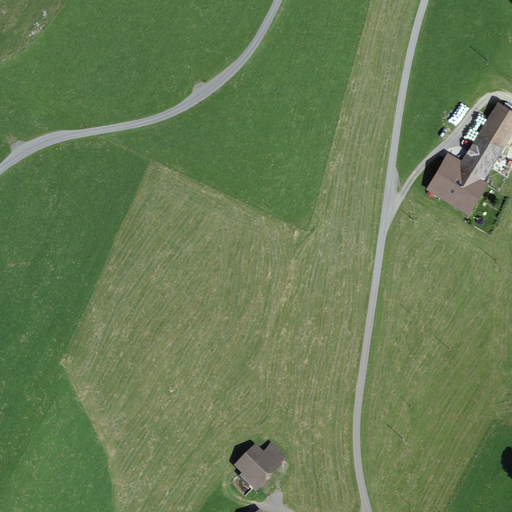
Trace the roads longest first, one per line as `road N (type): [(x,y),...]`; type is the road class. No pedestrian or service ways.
road 1 (residential): [(368,511),(357,456),(360,382),(398,117),(425,0)]
road 2 (residential): [(278,0),(242,60),(196,99),(139,123),(65,136),(0,170)]
